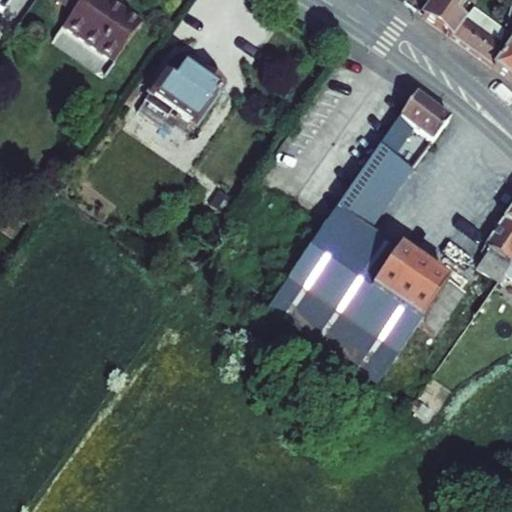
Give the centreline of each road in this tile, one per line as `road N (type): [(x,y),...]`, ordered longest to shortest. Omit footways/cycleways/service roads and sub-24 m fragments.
road 1 (secondary): [(329,12),(511,142)]
road 2 (secondary): [(511,132),(441,58),(363,0)]
